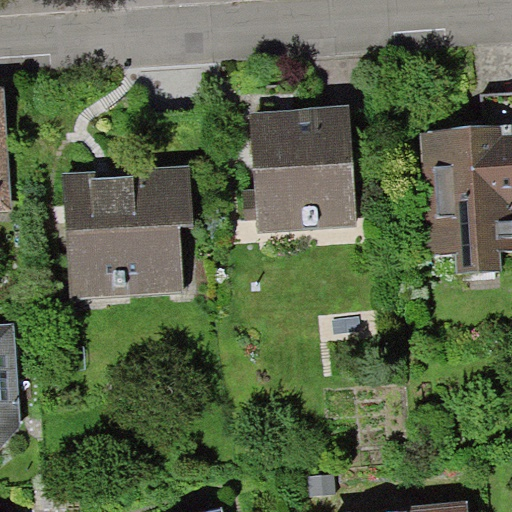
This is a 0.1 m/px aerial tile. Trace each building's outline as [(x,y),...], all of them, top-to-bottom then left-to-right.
[(15,92),(0,93),(0,216),(22,216),(15,92)] [(260,230),(361,226),(357,113),(256,117),(260,230)] [(511,132),(430,137),(436,253),(511,250),(511,132)] [(154,174),(68,177),(73,297),(199,292),(194,172),(154,174)] [(0,464),(5,469),(29,429),(23,327),(0,328),(0,464)]
